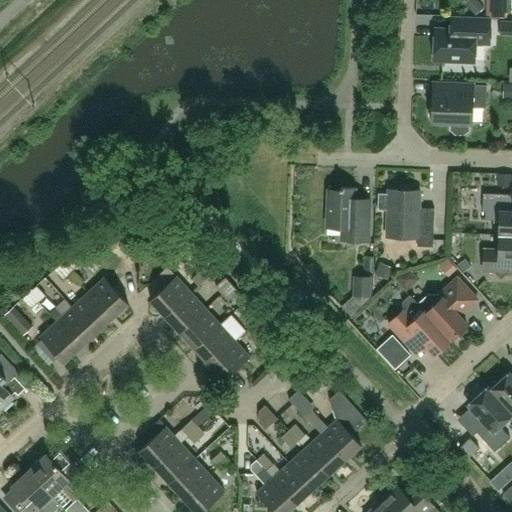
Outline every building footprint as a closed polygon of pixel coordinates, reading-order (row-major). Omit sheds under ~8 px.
[(491,0),(491,15),(506,16),(506,0),(491,0)] [(451,30),(436,30),(434,60),(474,61),(475,43),(489,44),(490,19),(452,18),(451,30)] [(472,107),(486,108),(487,86),(433,84),(433,107),(429,110),(429,115),(432,119),(432,121),(450,122),(450,130),(455,135),(464,135),(469,131),(470,123),(472,123),(472,107)] [(387,210),(387,237),(417,238),(417,246),(433,247),(434,209),(420,208),(420,191),(414,191),(414,188),(412,186),(401,186),(398,188),(398,190),(388,190),(388,194),(378,193),(377,210),(387,210)] [(355,188),(340,188),(340,190),(329,190),(327,227),(342,228),(342,240),(368,241),(370,200),(355,199),(355,188)] [(499,235),(511,235),(511,210),(511,194),(483,193),(482,212),(485,212),(485,220),(500,220),(499,235)] [(511,235),(499,235),(498,249),(484,249),(483,271),(494,272),(501,279),(508,272),(511,272),(511,235)] [(62,264),(71,274),(78,267),(69,257),(62,264)] [(64,280),(71,274),(62,264),(55,270),(64,280)] [(209,277),(202,270),(192,279),(199,287),(209,277)] [(166,316),(192,293),(177,276),(151,300),(166,316)] [(88,292),(112,318),(129,303),(105,277),(88,292)] [(426,313),(450,340),(467,324),(460,316),(478,299),(457,277),(437,296),(429,296),(419,305),(426,313)] [(217,287),(223,294),(232,285),(226,278),(217,287)] [(354,295),(363,295),(370,296),(370,280),(355,280),(354,295)] [(239,292),(232,285),(223,294),(229,301),(239,292)] [(37,286),(30,293),(39,303),(46,296),(37,286)] [(112,318),(88,292),(73,307),(96,333),(112,318)] [(32,309),(39,303),(30,293),(23,300),(32,309)] [(166,316),(180,332),(206,309),(192,293),(166,316)] [(426,347),(433,355),(450,340),(426,313),(419,305),(410,295),(402,302),(404,310),(388,324),(417,355),(426,347)] [(4,315),(23,335),(32,327),(13,306),(4,315)] [(96,333),(73,307),(57,322),(80,348),(96,333)] [(195,348),(221,324),(206,309),(180,332),(195,348)] [(246,318),(253,326),(262,317),(256,310),(246,318)] [(268,324),(262,317),(253,326),(259,333),(268,324)] [(80,348),(57,322),(40,337),(64,363),(80,348)] [(195,348),(209,364),(235,340),(221,324),(195,348)] [(235,340),(209,364),(224,381),(250,357),(235,340)] [(410,355),(401,345),(386,358),(395,368),(410,355)] [(0,355),(0,408),(1,410),(15,397),(5,386),(18,374),(1,355),(0,355)] [(490,390),(511,415),(511,375),(509,373),(490,390)] [(495,452),(510,437),(500,426),(511,415),(490,390),(488,387),(468,405),(485,424),(476,432),(495,452)] [(321,434),(345,460),(361,445),(352,435),(367,421),(340,390),(329,400),(337,420),(321,434)] [(209,404),(182,430),(188,437),(198,428),(216,411),(209,404)] [(322,420),(313,410),(305,417),(314,427),(322,420)] [(296,425),(289,431),(298,442),(306,435),(296,425)] [(140,450),(155,467),(181,443),(166,426),(140,450)] [(198,428),(188,437),(195,444),(205,435),(198,428)] [(298,442),(289,431),(281,438),(291,448),(298,442)] [(305,448),(329,474),(345,460),(321,434),(305,448)] [(169,483),(196,459),(181,443),(155,467),(169,483)] [(91,485),(56,446),(29,470),(52,495),(62,486),(74,500),(91,485)] [(289,463),(313,489),(329,474),(305,448),(289,463)] [(211,461),(217,468),(228,459),(221,452),(211,461)] [(264,453),(257,460),(267,470),(274,464),(264,453)] [(169,483),(184,499),(210,475),(196,459),(169,483)] [(217,468),(224,476),(234,466),(228,459),(217,468)] [(274,511),(287,511),(297,504),(273,478),(267,470),(257,460),(249,467),(266,485),(257,493),(274,511)] [(273,478),(297,504),(313,489),(289,463),(273,478)] [(29,470),(12,486),(12,487),(28,504),(19,511),(51,511),(60,504),(52,495),(29,470)] [(210,475),(184,499),(196,511),(202,511),(225,491),(217,482),(210,475)] [(440,511),(418,488),(408,497),(398,486),(381,501),(391,511),(440,511)] [(391,511),(381,501),(368,511),(391,511)]
